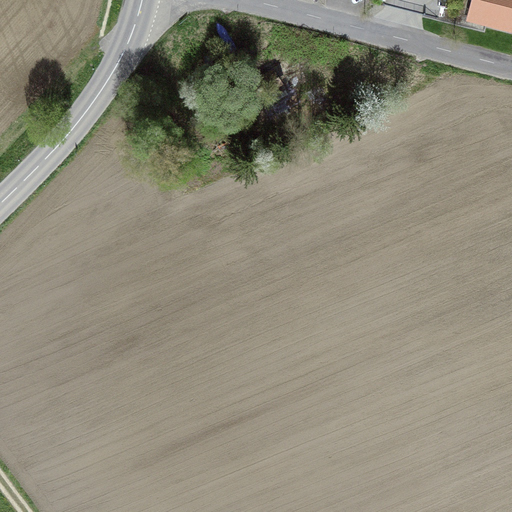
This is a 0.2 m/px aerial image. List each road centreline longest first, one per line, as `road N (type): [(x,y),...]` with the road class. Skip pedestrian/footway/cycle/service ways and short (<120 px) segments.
road 1 (tertiary): [(246,0),(511,67)]
road 2 (tertiary): [(0,203),(99,93),(141,0)]
road 3 (track): [(0,148),(96,51),(128,40)]
